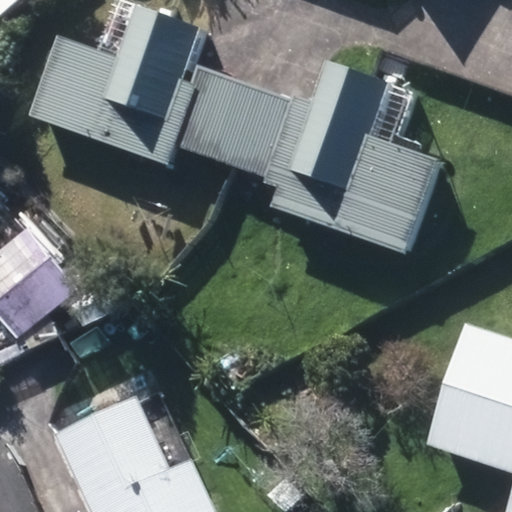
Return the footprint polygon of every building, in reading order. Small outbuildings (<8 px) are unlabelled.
[(178,153),(227,170),(254,94),(199,75),(193,91),(186,89),(203,38),(138,16),(121,66),(62,47),(35,127),(170,174),(178,153)] [(315,114),(254,94),(227,170),(285,190),(277,215),(409,262),(440,169),(374,147),(393,91),(331,70),(315,114)] [(205,182),(182,172),(167,205),(191,215),(205,182)] [(0,264),(0,301),(31,340),(90,292),(41,232),(0,264)] [(73,308),(84,332),(123,313),(111,289),(73,308)] [(511,511),(511,344),(472,331),(431,452),(511,479),(511,511)] [(61,443),(92,511),(214,511),(195,470),(172,480),(139,407),(61,443)]
